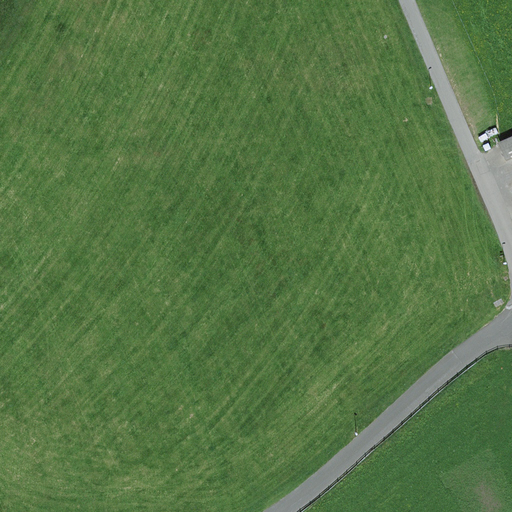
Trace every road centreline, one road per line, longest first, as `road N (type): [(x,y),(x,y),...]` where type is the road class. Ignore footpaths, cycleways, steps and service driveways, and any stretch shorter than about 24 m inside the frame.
road 1 (unclassified): [(282,511),(511,324)]
road 2 (unclassified): [(511,246),(407,0)]
